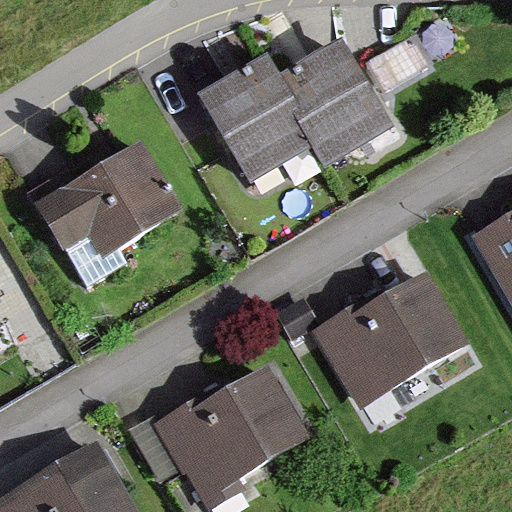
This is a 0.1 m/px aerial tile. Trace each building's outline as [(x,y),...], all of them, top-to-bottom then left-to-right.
[(423,70),(406,41),(361,67),(362,70),(365,68),(381,95),(423,70)] [(349,135),(375,120),(338,58),(298,82),(295,77),(288,81),(291,86),(276,95),(306,146),(319,168),(355,146),(349,135)] [(264,157),(270,168),(306,146),(276,95),(263,73),(248,83),(245,78),(238,82),(241,87),(201,111),(237,173),(264,157)] [(173,217),(134,153),(70,193),(62,179),(27,200),(83,292),(121,268),(113,254),(173,217)] [(511,229),(508,222),(475,241),(511,305),(511,229)] [(458,350),(420,285),(353,325),(348,316),(315,335),(343,382),(368,367),(384,394),(458,350)] [(298,444),(260,379),(194,418),(189,410),(156,429),(183,476),(209,461),(225,488),(298,444)] [(123,511),(90,455),(28,492),(26,506),(14,511),(123,511)]
